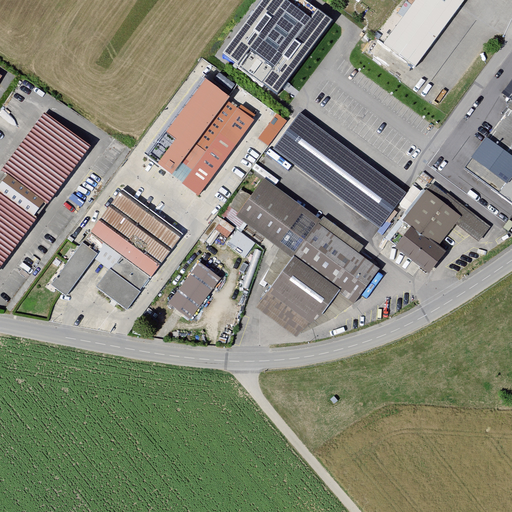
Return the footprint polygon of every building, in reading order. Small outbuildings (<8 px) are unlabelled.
[(266,0),(225,54),(279,94),(333,23),(302,0),(266,0)] [(415,0),(385,43),(416,65),(464,0),(415,0)] [(229,98),(202,77),(143,154),(170,175),(229,98)] [(511,97),(511,102),(485,142),(468,167),(511,199),(511,78),(503,91),(511,97)] [(407,168),(424,145),(372,107),(355,130),(407,168)] [(272,146),(290,120),(278,111),(260,138),(272,146)] [(45,112),(0,170),(0,268),(91,146),(45,112)] [(404,195),(300,117),(276,148),(380,226),(404,195)] [(182,185),(198,197),(236,145),(220,133),(182,185)] [(272,290),(258,309),(297,337),(358,304),(382,269),(361,254),(366,248),(324,217),(320,222),(264,179),(238,217),(279,250),(263,283),(272,290)] [(395,246),(430,273),(448,250),(439,244),(455,224),(478,241),(489,227),(432,183),(405,219),(412,225),(395,246)] [(121,190),(51,283),(66,296),(94,259),(108,270),(96,286),(126,309),(182,234),(121,190)] [(239,229),(228,243),(246,257),(257,242),(239,229)] [(170,305),(190,321),(222,280),(201,263),(170,305)]
